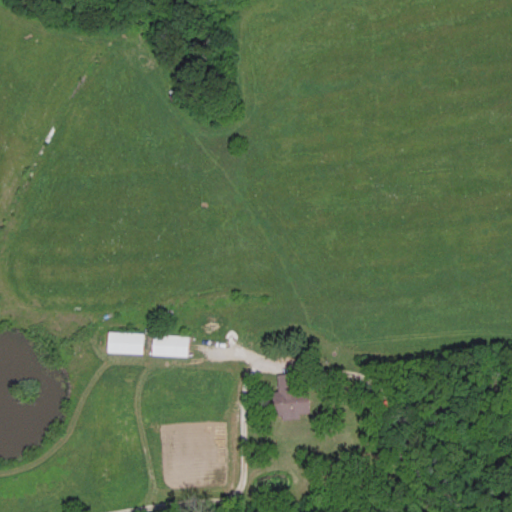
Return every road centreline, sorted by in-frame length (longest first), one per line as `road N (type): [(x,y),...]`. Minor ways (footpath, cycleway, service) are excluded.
road 1 (track): [(421,504),(378,386),(357,372),(266,361),(244,386),(241,476),(231,496),(88,511)]
road 2 (track): [(133,363),(153,502)]
